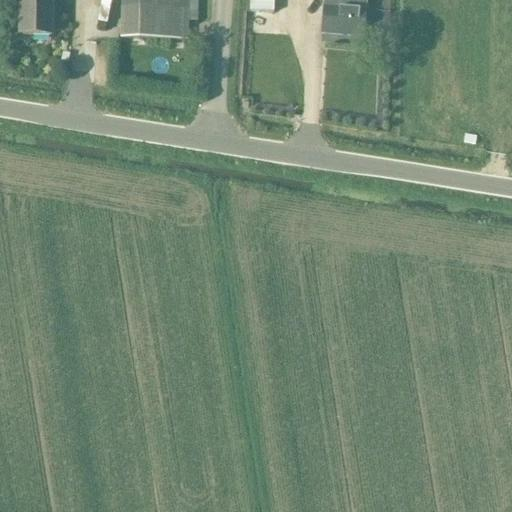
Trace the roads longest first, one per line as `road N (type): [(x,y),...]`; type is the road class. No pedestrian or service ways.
road 1 (unclassified): [(511,189),(0,108)]
road 2 (unknown): [(212,141),(219,0)]
